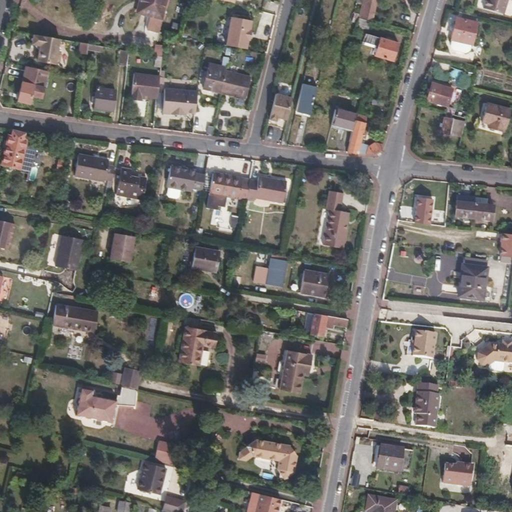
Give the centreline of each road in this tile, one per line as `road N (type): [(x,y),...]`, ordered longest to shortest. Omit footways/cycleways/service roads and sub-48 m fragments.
road 1 (residential): [(329,511),(391,166)]
road 2 (residential): [(0,117),(251,150)]
road 3 (residential): [(391,166),(438,0)]
road 4 (residential): [(251,150),(289,0)]
road 5 (unknown): [(366,304),(511,315)]
road 6 (residential): [(251,150),(391,166)]
road 7 (residential): [(391,166),(511,178)]
